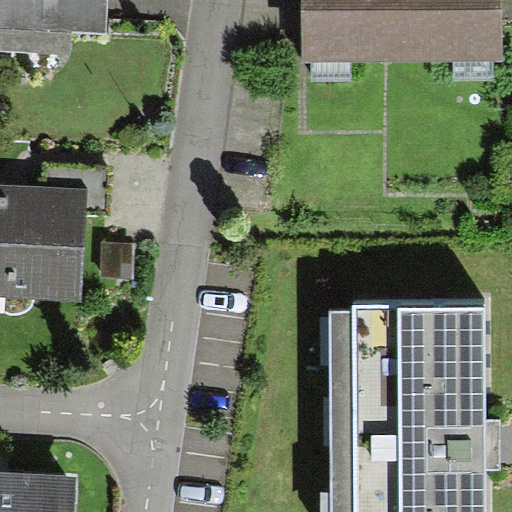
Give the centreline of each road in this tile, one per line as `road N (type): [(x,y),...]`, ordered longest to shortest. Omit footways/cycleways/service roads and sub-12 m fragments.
road 1 (residential): [(155,423),(217,0)]
road 2 (residential): [(0,409),(155,423)]
